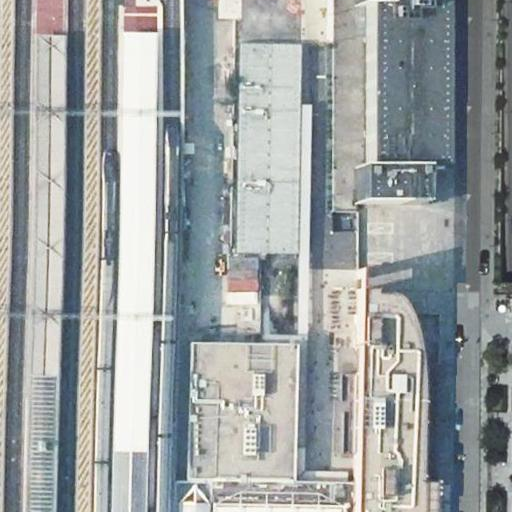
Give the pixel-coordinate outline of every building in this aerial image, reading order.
[(302,102),(302,0),(235,0),(232,293),(298,294),(299,257),(310,257),(311,103),(302,102)] [(355,0),(355,6),(365,6),(364,167),(356,167),(355,203),(421,204),(421,167),(440,167),(441,5),(421,5),(421,0),(355,0)] [(56,511),(69,36),(30,31),(24,338),(19,511),(56,511)] [(148,511),(162,34),(120,32),(117,313),(111,511),(148,511)] [(354,458),(435,460),(436,374),(436,371),(419,370),(419,365),(418,357),(416,342),(415,335),(412,325),(410,319),(406,311),(404,306),(400,302),(396,298),(390,294),(387,293),(374,293),(373,290),(357,290),(356,290),(356,348),(354,458)] [(0,511),(420,511),(421,498),(424,498),(434,489),(435,460),(354,458),(353,483),(292,481),(293,437),(295,346),(191,344),(190,370),(175,370),(164,370),(161,413),(95,412),(73,411),(6,409),(0,409),(0,511)] [(308,346),(295,346),(294,389),(293,437),(306,437),(308,346)] [(433,511),(434,489),(424,498),(421,498),(420,511),(433,511)]
